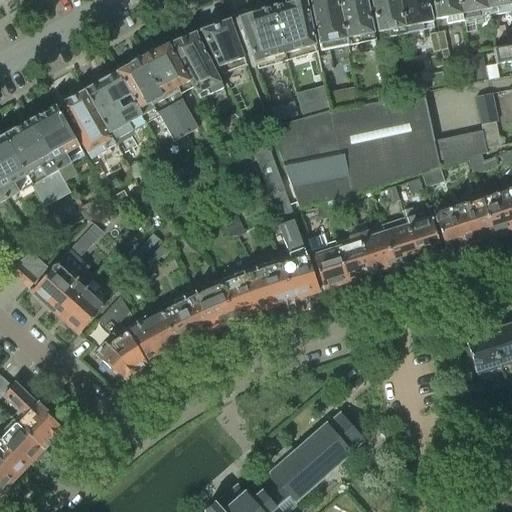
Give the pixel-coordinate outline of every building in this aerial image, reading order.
[(302,0),(238,19),(254,64),(315,46),(305,0),(302,0)] [(320,53),(348,48),(346,40),(337,0),(309,0),(319,46),(320,53)] [(375,42),(373,35),(366,0),(337,0),(346,40),(348,48),(375,42)] [(406,36),(398,0),(370,0),(377,34),(388,32),(389,38),(405,35),(406,36)] [(427,0),(398,0),(406,36),(424,33),(423,26),(432,24),(427,0)] [(431,0),(436,21),(460,16),(457,0),(431,0)] [(457,0),(460,16),(485,11),(483,0),(457,0)] [(483,0),(485,11),(510,6),(509,0),(483,0)] [(251,137),(270,130),(229,21),(200,33),(218,68),(233,99),(251,137)] [(443,32),(435,33),(439,52),(447,50),(443,32)] [(432,53),(439,52),(435,33),(429,35),(432,53)] [(195,34),(169,45),(193,88),(192,89),(199,101),(223,90),(220,84),(195,34)] [(180,96),(192,89),(193,88),(169,45),(144,59),(166,100),(178,93),(180,96)] [(510,63),(511,74),(511,45),(493,49),(495,66),(510,63)] [(451,66),(447,50),(442,51),(440,52),(444,68),(451,66)] [(469,57),(475,82),(486,79),(481,55),(469,57)] [(159,118),(157,114),(151,108),(166,100),(144,59),(118,73),(147,125),(159,118)] [(135,131),(147,125),(118,73),(116,74),(116,73),(85,91),(121,158),(131,153),(125,142),(137,136),(135,131)] [(357,107),(354,90),(328,95),(331,112),(357,107)] [(125,164),(121,158),(85,91),(84,92),(59,106),(90,160),(114,147),(119,155),(114,157),(119,167),(125,164)] [(360,107),(389,101),(387,91),(358,96),(360,107)] [(423,94),(389,101),(360,107),(330,113),(270,131),(291,189),(298,208),(299,208),(313,205),(321,204),(346,199),(352,197),(402,181),(421,174),(439,168),(468,159),(481,155),(487,153),(486,150),(482,132),(433,142),(423,94)] [(170,107),(186,136),(198,129),(181,100),(170,107)] [(326,114),(322,101),(298,108),(302,120),(326,114)] [(76,176),(70,164),(84,157),(56,107),(30,122),(58,172),(64,183),(76,176)] [(174,143),(186,136),(170,107),(157,114),(159,118),(174,143)] [(5,136),(32,186),(44,208),(70,194),(64,183),(58,172),(30,122),(5,136)] [(480,126),(482,132),(486,150),(500,147),(495,123),(480,126)] [(291,189),(270,131),(270,130),(251,137),(230,144),(235,158),(245,183),(254,180),(248,165),(256,162),(269,198),(273,196),(280,216),(275,218),(287,250),(277,253),(279,260),(278,260),(292,301),(306,297),(307,294),(318,291),(305,256),(306,256),(293,221),(294,221),(290,211),(298,208),(291,189)] [(19,194),(32,186),(5,136),(0,139),(0,190),(6,201),(19,194)] [(468,159),(471,171),(472,174),(497,166),(494,158),(483,162),(481,155),(468,159)] [(229,172),(222,157),(207,165),(214,180),(229,172)] [(100,172),(95,163),(88,167),(93,176),(100,172)] [(444,183),(443,180),(439,168),(421,174),(425,189),(444,183)] [(406,184),(410,196),(422,192),(419,180),(406,184)] [(386,190),(391,204),(399,201),(395,187),(386,190)] [(511,189),(495,195),(495,196),(481,200),(493,236),(509,231),(510,228),(511,227),(511,189)] [(123,192),(108,200),(112,208),(127,200),(123,192)] [(134,199),(146,209),(152,203),(145,192),(134,199)] [(346,199),(321,204),(326,219),(327,218),(350,212),(346,199)] [(86,222),(111,208),(107,200),(91,208),(89,204),(79,209),(86,222)] [(485,238),(493,236),(481,200),(468,204),(468,203),(448,210),(448,211),(433,216),(436,224),(437,224),(445,249),(452,247),(455,248),(462,246),(463,243),(483,237),(485,238)] [(321,204),(313,205),(319,222),(326,219),(321,204)] [(20,226),(9,206),(5,208),(12,220),(7,223),(11,231),(20,226)] [(414,219),(413,216),(411,209),(402,212),(405,219),(417,258),(426,255),(429,256),(436,254),(437,251),(441,250),(430,217),(429,214),(414,219)] [(408,261),(417,258),(405,219),(396,222),(396,224),(381,229),(394,267),(407,263),(408,261)] [(233,226),(237,238),(245,235),(240,223),(233,226)] [(103,234),(93,225),(88,231),(97,240),(103,234)] [(233,226),(226,229),(230,240),(237,238),(233,226)] [(394,267),(381,229),(368,233),(367,232),(357,235),(370,273),(381,270),(383,271),(394,267)] [(97,240),(88,231),(82,238),(91,246),(97,240)] [(126,231),(115,244),(125,253),(137,241),(126,231)] [(141,257),(142,259),(158,240),(153,235),(137,253),(141,257)] [(337,284),(346,281),(334,242),(326,245),(323,235),(307,240),(311,252),(312,255),(322,288),(326,287),(329,288),(336,286),(337,284)] [(334,242),(346,281),(357,277),(359,279),(366,276),(368,274),(370,273),(357,235),(349,237),(349,240),(335,244),(334,242)] [(79,260),(91,246),(82,238),(69,251),(79,260)] [(160,247),(152,255),(158,261),(166,252),(160,247)] [(31,293),(58,317),(85,286),(86,287),(92,281),(94,278),(87,271),(89,269),(79,260),(69,251),(59,262),(31,293)] [(126,276),(142,259),(141,257),(137,253),(129,261),(133,265),(125,275),(126,276)] [(47,268),(31,254),(7,271),(28,290),(47,268)] [(152,255),(144,264),(150,270),(158,261),(152,255)] [(292,301),(278,260),(264,264),(233,276),(218,282),(218,281),(216,282),(226,304),(233,322),(248,316),(249,314),(271,306),(281,303),(283,304),(292,301)] [(121,271),(125,275),(133,265),(129,261),(121,271)] [(150,270),(144,264),(135,274),(141,279),(150,270)] [(126,276),(125,275),(121,271),(107,285),(116,293),(129,279),(126,276)] [(106,305),(106,304),(94,294),(99,288),(92,281),(86,287),(85,286),(58,317),(68,325),(68,328),(74,333),(77,333),(79,335),(106,305)] [(225,325),(233,322),(226,304),(216,282),(203,287),(203,288),(169,304),(158,310),(177,348),(191,341),(192,338),(219,325),(222,324),(225,325)] [(144,364),(154,359),(134,323),(119,333),(115,329),(126,317),(124,313),(127,309),(119,297),(97,322),(111,335),(105,343),(107,345),(95,357),(116,375),(117,374),(124,381),(126,378),(127,378),(130,379),(135,373),(135,371),(145,365),(144,364)] [(171,352),(177,348),(158,310),(144,317),(134,323),(154,359),(168,351),(171,352)] [(500,330),(489,334),(500,366),(510,363),(509,361),(511,359),(511,326),(511,327),(509,325),(500,328),(500,330)] [(500,366),(489,334),(480,336),(479,335),(470,338),(470,340),(465,341),(475,372),(489,367),(490,369),(500,366)] [(11,387),(0,376),(0,399),(3,397),(24,417),(17,424),(16,424),(43,449),(52,441),(54,441),(60,435),(59,432),(62,430),(54,420),(55,418),(40,402),(36,406),(14,384),(11,387)] [(273,511),(290,498),(295,504),(319,482),(352,454),(351,453),(363,442),(363,441),(339,414),(327,426),(326,424),(269,474),(270,475),(256,488),(260,493),(252,501),(245,493),(244,493),(236,485),(205,511),(273,511)] [(2,432),(0,433),(0,493),(2,495),(9,486),(9,483),(21,471),(33,458),(36,458),(41,453),(41,450),(42,451),(43,449),(16,424),(5,435),(2,432)]
